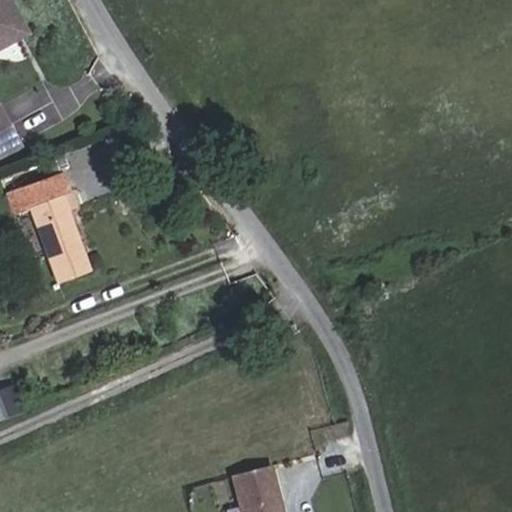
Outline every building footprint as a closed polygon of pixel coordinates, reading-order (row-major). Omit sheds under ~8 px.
[(0,48),(23,38),(5,0),(0,0),(0,5),(8,23),(1,40),(0,40),(0,48)] [(0,149),(9,146),(0,127),(0,149)] [(63,174),(7,195),(14,215),(29,209),(56,283),(90,271),(67,209),(74,206),(63,174)] [(19,413),(9,391),(0,394),(0,418),(1,421),(19,413)] [(273,511),(263,471),(225,481),(232,511),(273,511)]
